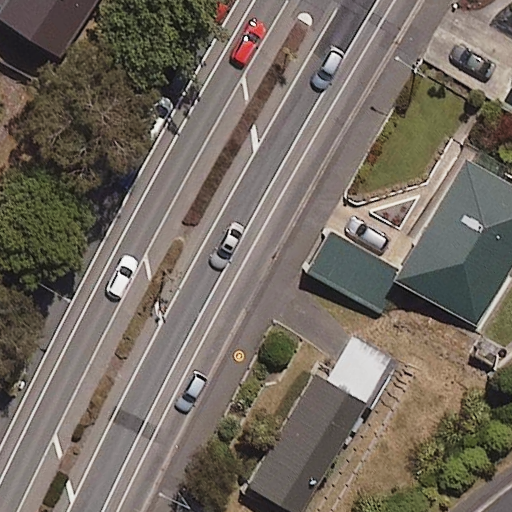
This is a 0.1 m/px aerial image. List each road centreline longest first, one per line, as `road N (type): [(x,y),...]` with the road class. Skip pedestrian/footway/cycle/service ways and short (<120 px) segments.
road 1 (secondary): [(361,0),(234,221),(86,511)]
road 2 (secondary): [(0,494),(131,240),(271,0)]
